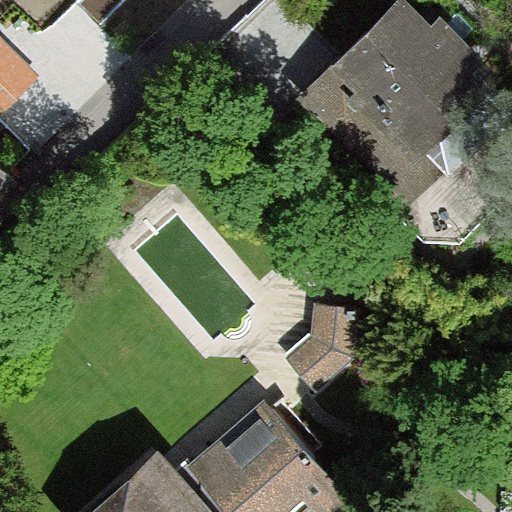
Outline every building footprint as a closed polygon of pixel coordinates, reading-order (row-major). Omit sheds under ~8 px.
[(397,0),(384,0),(299,85),(375,161),(467,70),(470,67),(442,39),(449,34),(419,4),(410,14),(397,0)] [(0,111),(2,113),(59,51),(15,10),(0,26),(0,111)] [(467,70),(375,161),(400,180),(414,179),(429,167),(429,151),(422,144),(482,85),(467,70)] [(316,340),(293,360),(316,388),(357,356),(358,308),(318,308),(316,340)] [(231,508),(234,511),(320,511),(343,492),(262,398),(194,459),(190,462),(231,508)] [(167,474),(200,511),(226,511),(231,508),(190,462),(194,459),(190,454),(167,474)] [(200,511),(167,474),(155,460),(96,511),(200,511)]
